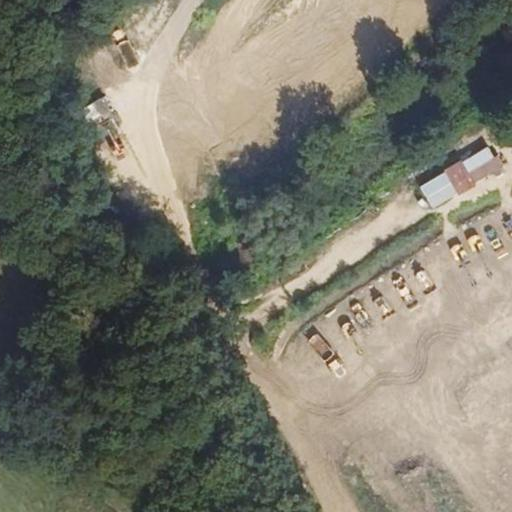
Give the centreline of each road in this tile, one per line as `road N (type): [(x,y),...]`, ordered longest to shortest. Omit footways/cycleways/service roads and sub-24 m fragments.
road 1 (unknown): [(314,511),(184,271),(145,169),(136,90),(183,0)]
road 2 (track): [(0,72),(250,511)]
